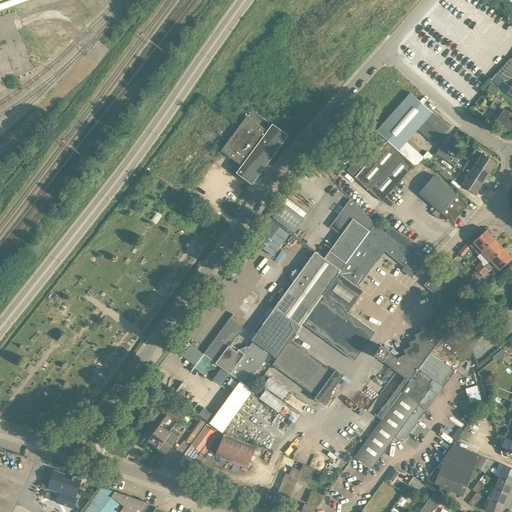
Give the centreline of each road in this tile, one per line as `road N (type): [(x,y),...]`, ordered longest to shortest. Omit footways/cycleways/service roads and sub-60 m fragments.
road 1 (residential): [(74,450),(286,167),(384,52)]
road 2 (secondary): [(244,0),(0,329)]
road 3 (residential): [(237,511),(74,450)]
road 4 (residential): [(511,151),(464,125),(384,52)]
